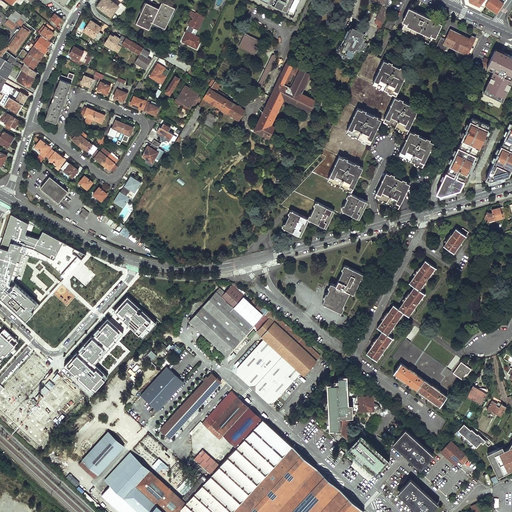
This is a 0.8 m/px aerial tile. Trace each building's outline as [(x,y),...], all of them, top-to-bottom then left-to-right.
[(118,6),(109,0),(100,0),(97,5),(100,7),(99,9),(110,17),(118,6)] [(286,0),(276,0),(273,8),(281,11),(286,0)] [(298,0),(293,0),(289,10),(293,12),(298,0)] [(375,19),(383,22),(391,6),(387,4),(388,2),(388,0),(373,0),(382,4),(375,19)] [(487,0),(484,5),(496,13),(503,3),(499,0),(487,0)] [(158,8),(145,2),(140,12),(141,13),(136,24),(148,30),(151,23),(158,8)] [(176,8),(170,6),(171,4),(166,3),(161,2),(158,8),(151,23),(164,29),(168,22),(169,23),(176,8)] [(435,37),(441,23),(408,7),(401,21),(404,22),(400,30),(428,43),(432,35),(435,37)] [(19,18),(21,15),(15,11),(12,14),(12,13),(8,18),(16,25),(19,18)] [(195,13),(190,11),(188,16),(193,18),(192,19),(191,19),(185,32),(186,32),(191,34),(193,29),(197,30),(203,15),(200,14),(195,12),(195,13)] [(63,19),(54,13),(50,19),(51,20),(50,22),(54,26),(56,24),(58,25),(59,23),(63,19)] [(100,27),(89,20),(86,26),(82,31),(89,36),(90,35),(98,40),(102,33),(98,31),(100,27)] [(0,30),(5,34),(8,36),(11,32),(0,22),(0,30)] [(6,52),(15,59),(35,30),(26,24),(6,52)] [(53,28),(47,24),(40,33),(41,35),(48,40),(51,36),(53,33),(51,31),(53,28)] [(349,25),(340,45),(337,51),(343,54),(344,51),(352,55),(356,46),(356,45),(363,48),(366,42),(361,40),(363,36),(361,35),(363,30),(355,27),(354,28),(351,26),(351,25),(350,25),(350,24),(349,25)] [(466,55),(468,53),(470,54),(473,48),(471,47),(475,38),(470,36),(469,39),(449,29),(444,40),(440,37),(433,50),(442,54),(444,49),(446,50),(447,46),(466,55)] [(200,39),(191,34),(186,32),(182,42),(196,49),(200,39)] [(261,41),(244,33),(238,47),(254,55),(261,41)] [(48,48),(52,43),(48,40),(41,35),(34,45),(44,53),(45,54),(48,50),(47,50),(48,48)] [(119,40),(115,37),(114,39),(109,35),(104,44),(118,52),(122,44),(118,41),(119,40)] [(122,35),(119,40),(118,41),(122,44),(140,55),(141,53),(143,49),(126,39),(126,38),(122,35)] [(340,45),(338,44),(335,52),(344,56),(345,54),(351,57),(352,55),(344,51),(343,54),(337,51),(340,45)] [(44,53),(34,45),(23,61),(33,69),(37,63),(41,57),(44,53)] [(91,55),(73,46),(72,49),(69,54),(72,57),(71,59),(80,64),(81,61),(84,63),(86,59),(88,60),(91,55)] [(511,56),(496,49),(487,68),(494,71),(511,79),(511,56)] [(6,52),(2,58),(12,64),(15,59),(6,52)] [(152,60),(141,53),(140,55),(135,62),(146,69),(152,60)] [(272,55),(256,86),(261,88),(276,58),(275,54),(272,55)] [(14,65),(12,64),(2,58),(0,57),(0,74),(7,79),(14,65)] [(486,69),(490,60),(484,58),(480,66),(486,69)] [(408,73),(384,61),(372,85),(396,96),(408,73)] [(314,99),(300,93),(291,88),(300,69),(286,62),(270,96),(254,130),(269,137),(274,126),(271,124),(283,98),(308,111),(314,99)] [(164,68),(158,64),(149,77),(161,84),(165,76),(161,73),(164,68)] [(310,74),(300,69),(291,88),(300,93),(310,74)] [(35,77),(23,70),(17,80),(29,87),(32,82),(35,77)] [(511,83),(511,79),(494,71),(486,88),(505,98),(511,83)] [(181,76),(176,73),(168,86),(173,89),(181,76)] [(73,79),(67,77),(59,74),(56,81),(55,85),(57,87),(56,90),(53,90),(50,97),(52,98),(51,102),(45,117),(56,122),(73,79)] [(97,80),(84,75),(81,83),(84,84),(83,86),(85,87),(87,87),(87,86),(93,88),(97,80)] [(124,84),(116,80),(114,86),(117,87),(113,97),(118,99),(123,101),(127,92),(121,90),(124,84)] [(142,82),(138,80),(134,86),(138,89),(142,82)] [(110,85),(100,81),(97,90),(102,92),(106,94),(110,85)] [(220,85),(214,81),(203,97),(207,99),(222,109),(222,110),(238,120),(244,111),(223,97),(225,94),(217,90),(220,85)] [(16,89),(5,84),(1,91),(9,96),(11,97),(16,89)] [(198,94),(185,86),(177,99),(183,103),(190,107),(198,94)] [(27,95),(17,89),(12,98),(23,104),(26,99),(26,98),(27,95)] [(11,97),(9,96),(4,105),(16,111),(17,110),(18,107),(20,108),(23,104),(12,98),(11,97)] [(143,100),(133,96),(130,104),(135,106),(139,108),(143,100)] [(207,99),(203,97),(198,105),(197,105),(187,121),(193,124),(202,108),(202,107),(207,99)] [(406,134),(418,110),(395,98),(383,122),(406,134)] [(151,103),(147,101),(144,109),(150,112),(156,115),(159,107),(160,107),(161,105),(151,101),(151,103)] [(88,108),(87,107),(83,115),(87,116),(84,121),(90,123),(92,119),(96,111),(88,108)] [(369,144),(380,121),(358,109),(346,132),(369,144)] [(20,120),(5,111),(0,120),(4,123),(10,126),(10,125),(15,128),(16,126),(20,120)] [(101,113),(96,111),(92,119),(101,123),(104,115),(101,113)] [(217,117),(209,112),(203,121),(212,127),(217,117)] [(473,117),(437,193),(441,195),(460,189),(490,126),(482,122),(480,126),(479,125),(481,121),(473,117)] [(118,121),(115,120),(112,127),(110,126),(107,134),(114,137),(118,130),(121,131),(124,123),(118,121)] [(193,124),(187,121),(183,128),(190,132),(194,124),(193,124)] [(490,181),(509,175),(511,168),(511,122),(486,179),(490,181)] [(131,126),(124,123),(121,131),(120,134),(124,135),(122,139),(128,141),(130,136),(128,136),(129,134),(130,135),(133,127),(131,126)] [(170,127),(163,123),(161,127),(159,126),(159,127),(159,129),(162,141),(166,140),(169,141),(174,133),(168,130),(170,127)] [(190,132),(183,128),(165,158),(167,159),(181,136),(185,139),(190,132)] [(15,138),(4,131),(0,137),(0,142),(8,147),(10,142),(11,141),(12,142),(15,138)] [(80,145),(85,139),(84,139),(87,135),(82,131),(80,135),(77,132),(75,135),(72,139),(80,145)] [(433,144),(410,132),(398,156),(421,168),(433,144)] [(106,137),(102,135),(97,141),(100,144),(106,137)] [(42,140),(40,139),(35,146),(41,151),(37,157),(41,161),(46,155),(52,148),(42,140)] [(92,145),(85,139),(80,145),(83,148),(87,151),(87,150),(92,145)] [(161,143),(154,139),(146,152),(144,151),(143,153),(141,155),(146,158),(145,161),(151,165),(154,159),(153,159),(158,151),(156,150),(161,143)] [(93,144),(92,145),(87,150),(92,154),(96,149),(97,148),(93,144)] [(102,163),(110,153),(103,147),(99,151),(96,149),(92,154),(95,157),(94,157),(98,161),(102,163)] [(55,151),(52,148),(46,155),(57,164),(55,167),(58,170),(61,167),(66,160),(55,151)] [(118,159),(110,153),(102,163),(109,170),(110,169),(113,172),(118,166),(114,164),(118,159)] [(350,191),(361,168),(337,156),(326,180),(350,191)] [(75,167),(66,160),(61,167),(72,176),(78,170),(75,167)] [(444,173),(437,170),(420,206),(429,203),(444,173)] [(407,184),(384,173),(372,196),(396,208),(407,184)] [(122,188),(128,192),(129,189),(134,192),(141,181),(130,174),(122,188)] [(90,179),(84,175),(79,182),(86,188),(92,181),(90,179)] [(68,191),(50,176),(40,187),(59,203),(68,191)] [(105,192),(99,187),(93,193),(95,195),(94,196),(96,198),(93,201),(96,203),(99,198),(102,200),(107,194),(105,192)] [(128,192),(122,188),(120,192),(114,200),(123,206),(128,197),(125,196),(128,192)] [(65,197),(71,202),(75,197),(69,192),(65,197)] [(357,219),(365,203),(348,194),(340,211),(357,219)] [(325,229),(333,212),(315,204),(307,221),(325,229)] [(89,213),(83,207),(81,209),(83,210),(79,215),(85,219),(89,213)] [(496,208),(491,210),(492,212),(490,213),(487,211),(484,217),(488,219),(487,222),(504,217),(503,215),(506,215),(504,207),(496,210),(496,208)] [(0,296),(26,320),(40,305),(13,281),(22,253),(47,261),(65,277),(86,254),(81,252),(51,235),(43,231),(39,238),(26,234),(29,223),(11,213),(3,238),(0,246),(0,247),(0,296)] [(300,236),(307,221),(290,213),(283,229),(300,236)] [(126,238),(131,231),(124,226),(119,232),(126,238)] [(466,235),(460,231),(456,228),(450,236),(449,235),(447,238),(448,239),(444,245),(453,252),(466,235)] [(435,267),(426,260),(419,269),(418,268),(415,273),(416,274),(409,282),(415,286),(408,295),(407,294),(404,299),(405,300),(399,308),(394,305),(387,314),(386,313),(383,317),(384,318),(378,327),(383,331),(376,340),(375,339),(372,343),(373,344),(367,353),(376,360),(392,337),(387,334),(403,312),(408,315),(424,293),(419,289),(435,267)] [(363,273),(345,265),(336,285),(331,283),(322,302),(339,311),(349,290),(354,292),(363,273)] [(89,267),(84,272),(88,276),(93,271),(89,267)] [(189,321),(227,356),(254,326),(253,325),(234,307),(244,296),(245,295),(232,284),(225,292),(220,288),(189,321)] [(113,309),(118,314),(122,309),(118,306),(125,299),(126,300),(128,298),(124,295),(113,309)] [(234,307),(253,325),(263,314),(255,306),(244,296),(234,307)] [(139,307),(128,298),(126,300),(125,299),(118,306),(122,309),(118,314),(128,323),(130,321),(133,324),(131,326),(139,333),(141,331),(145,335),(154,324),(151,321),(152,319),(142,310),(140,312),(137,309),(139,307)] [(317,360),(321,356),(259,301),(255,306),(263,314),(268,318),(256,332),(264,338),(237,367),(237,374),(250,385),(256,384),(256,391),(268,402),(275,401),(301,373),(304,375),(318,361),(317,360)] [(121,330),(108,317),(64,365),(93,392),(106,377),(91,363),(121,330)] [(0,392),(4,388),(1,385),(0,384),(0,361),(2,359),(0,357),(3,354),(5,355),(9,351),(11,349),(15,345),(15,344),(18,341),(4,328),(0,333),(0,392)] [(124,332),(121,330),(91,363),(106,377),(108,375),(95,363),(124,332)] [(162,338),(158,334),(153,339),(158,343),(162,338)] [(162,343),(160,347),(167,351),(170,347),(162,343)] [(151,349),(147,353),(153,359),(157,354),(151,349)] [(511,357),(506,354),(503,358),(511,363),(511,357)] [(140,359),(133,367),(140,373),(147,366),(140,359)] [(409,368),(401,362),(394,372),(440,405),(447,395),(439,390),(440,389),(433,383),(432,385),(416,373),(417,372),(410,367),(409,368)] [(471,369),(461,362),(453,373),(462,379),(464,375),(466,376),(471,369)] [(158,410),(184,382),(167,366),(141,395),(158,410)] [(126,377),(123,375),(118,381),(125,386),(131,378),(134,380),(137,376),(131,371),(126,377)] [(218,385),(221,382),(217,379),(213,375),(211,373),(204,381),(160,429),(170,437),(218,385)] [(348,400),(347,376),(339,377),(339,379),(334,379),(335,383),(328,384),(331,428),(337,428),(337,432),(341,432),(342,434),(350,442),(349,416),(351,416),(352,415),(353,413),(353,411),(367,411),(367,413),(368,415),(370,416),(372,417),(374,417),(376,417),(378,416),(379,414),(380,412),(381,410),(380,408),(379,406),(378,405),(376,403),(373,403),(373,396),(352,397),(353,400),(348,400)] [(113,385),(106,391),(110,397),(117,390),(113,385)] [(487,393),(474,385),(468,395),(482,403),(487,393)] [(207,479),(203,475),(181,498),(186,502),(176,511),(363,511),(364,511),(231,390),(202,422),(203,423),(219,438),(223,435),(236,447),(220,465),(202,449),(194,458),(211,474),(209,477),(207,479)] [(95,396),(90,402),(95,405),(99,399),(95,396)] [(495,416),(497,413),(501,415),(506,406),(501,403),(499,406),(496,404),(497,403),(492,400),(487,409),(492,412),(491,414),(495,416)] [(313,405),(310,402),(305,408),(308,410),(313,405)] [(123,418),(139,430),(143,426),(127,413),(123,418)] [(458,431),(477,447),(481,442),(483,444),(484,443),(486,441),(480,436),(478,434),(477,435),(472,429),(471,430),(464,424),(458,431)] [(95,478),(124,446),(108,431),(83,458),(79,463),(95,478)] [(432,456),(432,453),(407,431),(404,431),(394,442),(394,445),(419,467),(422,467),(432,456)] [(389,458),(361,433),(347,448),(372,469),(376,473),(389,458)] [(481,436),(480,436),(486,441),(484,443),(486,444),(489,441),(481,436)] [(465,453),(451,440),(441,451),(455,464),(458,460),(463,464),(466,460),(465,459),(466,457),(466,456),(464,454),(465,453)] [(511,446),(509,448),(504,450),(501,452),(499,448),(487,454),(491,461),(493,460),(496,466),(493,467),(497,474),(504,471),(505,473),(509,471),(508,469),(511,467),(511,446)] [(120,511),(176,511),(186,502),(181,498),(167,485),(130,452),(104,480),(110,485),(102,495),(120,511)] [(70,473),(66,476),(75,485),(79,482),(70,473)] [(492,483),(487,473),(483,475),(488,485),(492,483)] [(431,511),(439,504),(411,478),(397,493),(417,511),(431,511)] [(483,511),(479,502),(471,505),(473,511),(483,511)]
